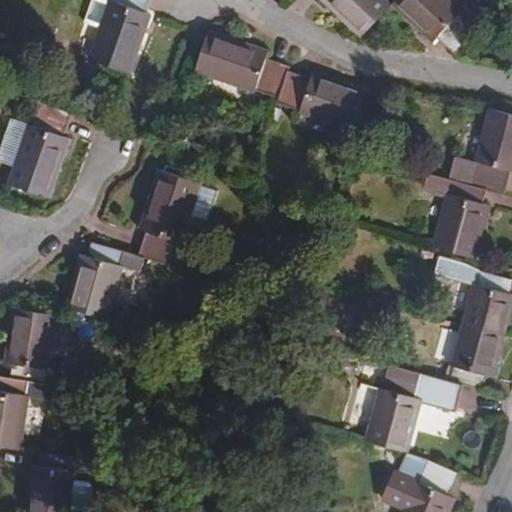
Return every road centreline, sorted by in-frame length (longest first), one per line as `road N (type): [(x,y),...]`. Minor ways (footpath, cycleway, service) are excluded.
road 1 (residential): [(216,0),(370,60),(511,85)]
road 2 (residential): [(116,149),(81,207),(28,243)]
